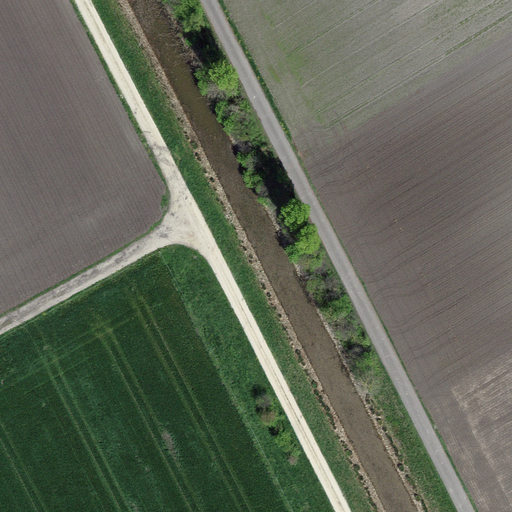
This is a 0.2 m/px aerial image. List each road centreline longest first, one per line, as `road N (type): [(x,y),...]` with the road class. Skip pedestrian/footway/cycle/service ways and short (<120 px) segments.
road 1 (track): [(342,511),(82,0)]
road 2 (track): [(463,511),(204,0)]
road 3 (track): [(194,221),(0,328)]
